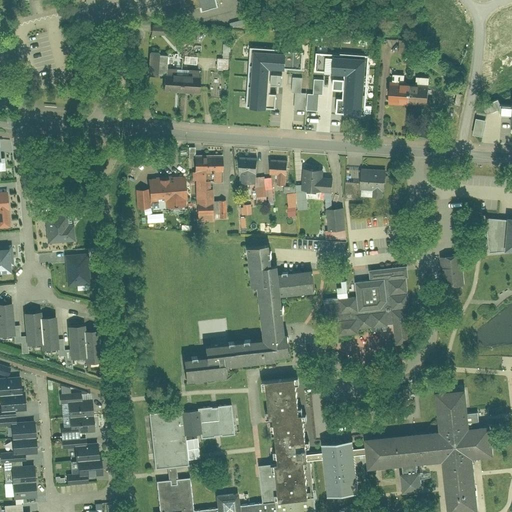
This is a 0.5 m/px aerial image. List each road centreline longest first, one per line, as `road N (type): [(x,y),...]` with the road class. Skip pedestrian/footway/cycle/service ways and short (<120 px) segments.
road 1 (residential): [(414,151),(16,122)]
road 2 (residential): [(311,388),(385,379),(424,349),(414,151)]
road 3 (residential): [(16,122),(33,281),(51,301),(101,312)]
road 4 (residential): [(464,155),(482,38),(476,9)]
